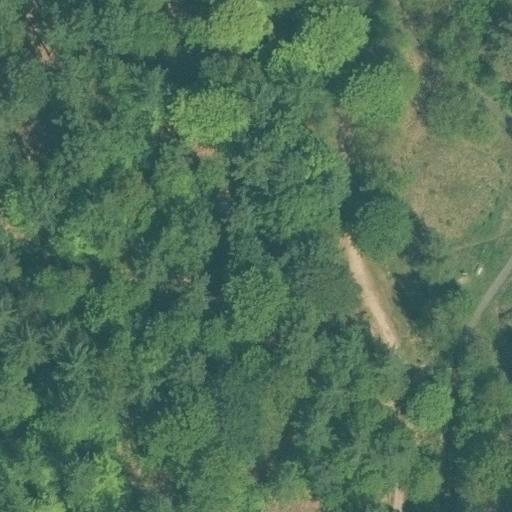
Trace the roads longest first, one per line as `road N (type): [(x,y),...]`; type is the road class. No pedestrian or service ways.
road 1 (track): [(310,0),(387,337)]
road 2 (track): [(387,337),(401,395),(393,511)]
road 3 (track): [(339,393),(254,511)]
